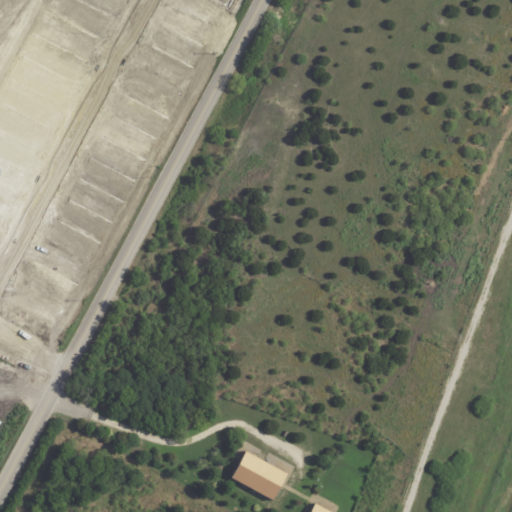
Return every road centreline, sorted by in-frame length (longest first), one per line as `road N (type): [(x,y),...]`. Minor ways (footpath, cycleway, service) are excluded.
road 1 (tertiary): [(264,0),(0,491)]
road 2 (residential): [(144,0),(0,272)]
